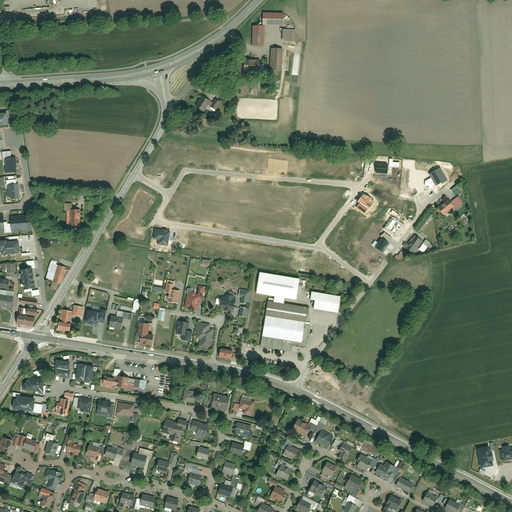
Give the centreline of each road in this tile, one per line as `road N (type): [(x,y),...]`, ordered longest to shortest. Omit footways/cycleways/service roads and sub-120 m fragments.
road 1 (residential): [(316,248),(360,185),(187,170),(169,193)]
road 2 (residential): [(55,388),(215,419),(223,440),(207,500)]
road 3 (tertiary): [(295,388),(511,505)]
road 4 (tertiary): [(37,339),(134,175)]
road 5 (residential): [(169,193),(160,221),(316,248)]
road 6 (tertiary): [(37,339),(212,367)]
road 7 (secondary): [(153,72),(6,86)]
road 8 (secondary): [(153,72),(194,55),(258,0)]
road 9 (residential): [(295,388),(369,283)]
